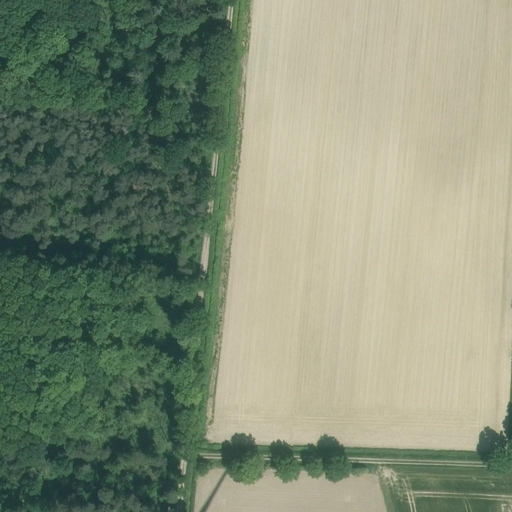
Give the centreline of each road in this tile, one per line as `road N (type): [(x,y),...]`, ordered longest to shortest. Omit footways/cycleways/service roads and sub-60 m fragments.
road 1 (track): [(179,511),(231,0)]
road 2 (track): [(184,458),(511,466)]
